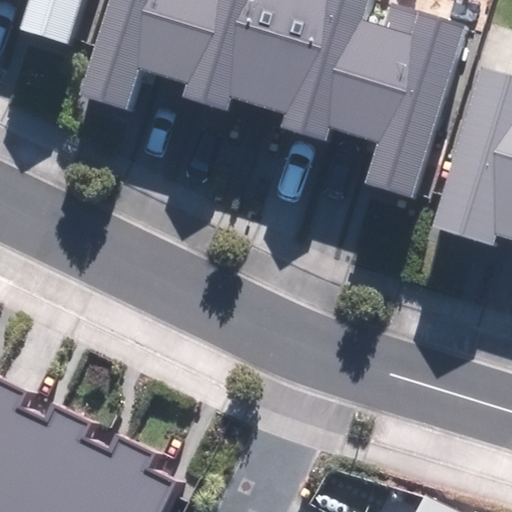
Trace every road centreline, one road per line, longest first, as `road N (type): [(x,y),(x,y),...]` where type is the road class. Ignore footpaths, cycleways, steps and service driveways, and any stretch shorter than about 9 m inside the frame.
road 1 (residential): [(336,352),(0,193)]
road 2 (residential): [(511,404),(336,352)]
road 3 (residential): [(336,352),(259,511)]
